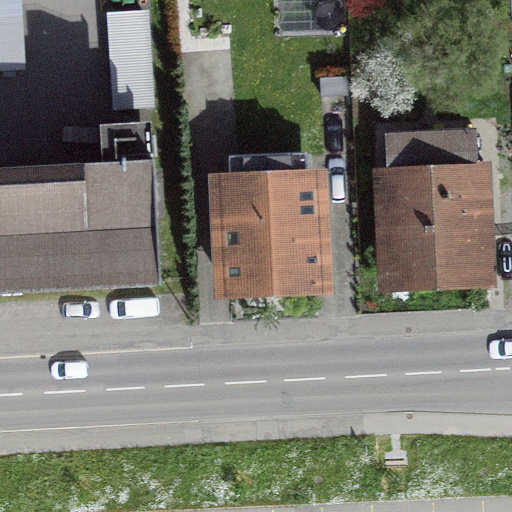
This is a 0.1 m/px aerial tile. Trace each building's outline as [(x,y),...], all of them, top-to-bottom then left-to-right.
[(120,123),(154,121),(147,7),(112,9),(120,123)] [(497,117),(380,121),(381,149),(498,145),(497,117)] [(0,321),(187,314),(179,136),(0,142),(0,321)] [(508,297),(505,177),(391,180),(394,300),(508,297)] [(350,301),(341,183),(231,192),(240,310),(350,301)]
